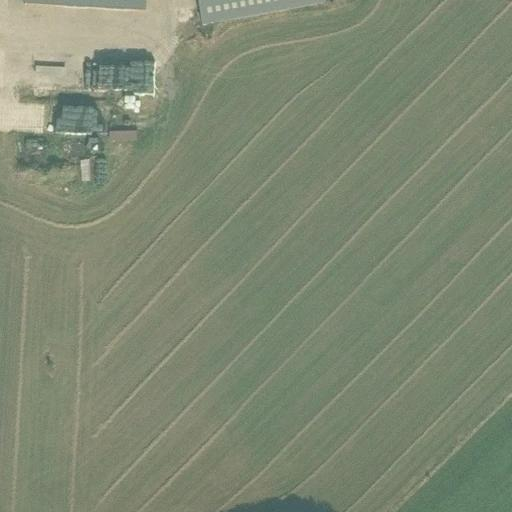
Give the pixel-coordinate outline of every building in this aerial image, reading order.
[(24,0),(24,5),(145,12),(145,0),(24,0)] [(197,0),(203,27),(325,4),(324,0),(197,0)] [(30,26),(62,27),(62,16),(30,15),(30,26)] [(99,60),(98,88),(128,89),(127,101),(151,101),(151,80),(154,81),(155,62),(99,60)] [(139,107),(45,106),(45,130),(105,131),(105,124),(139,124),(139,107)]
